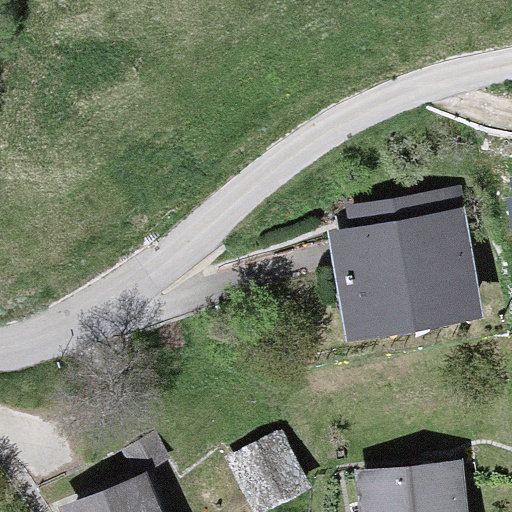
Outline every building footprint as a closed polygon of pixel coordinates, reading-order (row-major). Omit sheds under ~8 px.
[(332,239),(354,348),(489,321),(467,212),(332,239)] [(282,428),(223,456),(250,511),(256,511),(310,486),(282,428)] [(152,435),(123,452),(135,473),(165,456),(152,435)] [(462,511),(458,467),(359,478),(362,511),(462,511)] [(65,511),(64,511),(157,511),(143,479),(65,511)]
